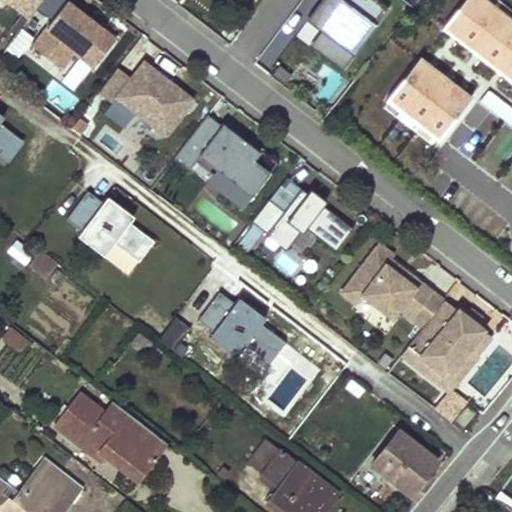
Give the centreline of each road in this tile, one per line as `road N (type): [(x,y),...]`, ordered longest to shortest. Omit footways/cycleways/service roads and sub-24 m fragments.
road 1 (unknown): [(0,86),(469,463)]
road 2 (residential): [(511,287),(139,0)]
road 3 (residential): [(429,511),(511,412)]
